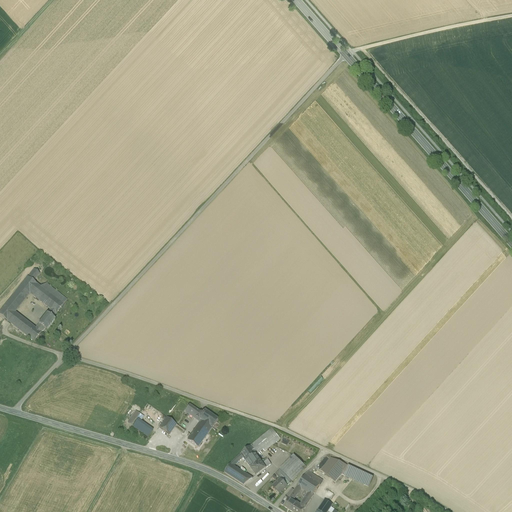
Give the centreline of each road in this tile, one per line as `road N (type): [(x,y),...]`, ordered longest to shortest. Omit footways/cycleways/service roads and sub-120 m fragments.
road 1 (unclassified): [(346,53),(64,356)]
road 2 (unclassified): [(446,511),(275,427),(64,356)]
road 3 (tertiary): [(276,511),(201,468),(12,412)]
road 4 (primary): [(346,53),(511,246)]
road 5 (unclassified): [(511,15),(346,53)]
